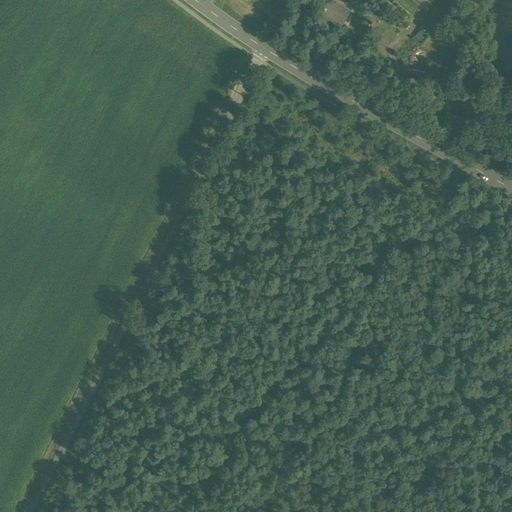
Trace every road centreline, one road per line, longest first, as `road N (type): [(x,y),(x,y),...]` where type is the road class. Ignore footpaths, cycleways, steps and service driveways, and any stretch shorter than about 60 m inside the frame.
road 1 (unclassified): [(267,50),(33,511)]
road 2 (tertiary): [(267,50),(511,189)]
